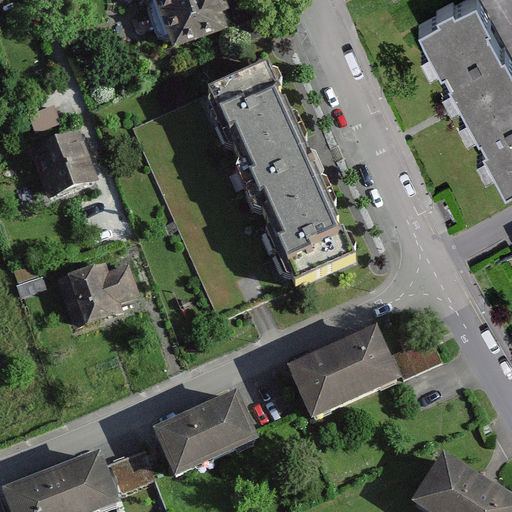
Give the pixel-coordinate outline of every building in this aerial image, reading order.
[(154,0),(173,52),(225,34),(219,17),(226,15),(221,0),(154,0)] [(438,15),(420,25),(441,64),(446,61),(453,74),(449,76),(462,99),(465,103),(467,107),(479,129),(482,127),(489,140),(483,143),(504,181),(511,177),(511,63),(504,48),(501,50),(485,20),(487,19),(478,0),(465,0),(453,6),(451,2),(435,10),(438,15)] [(265,70),(203,99),(293,293),(354,265),(265,70)] [(52,108),(25,118),(32,136),(58,126),(52,108)] [(76,137),(31,154),(49,201),(93,184),(76,137)] [(17,287),(40,280),(38,275),(35,267),(13,275),(17,287)] [(103,267),(59,282),(76,332),(120,316),(117,307),(137,300),(126,270),(107,277),(103,267)] [(47,292),(42,279),(40,280),(17,287),(22,301),(47,292)] [(293,373),(287,376),(294,392),(312,429),(401,389),(377,335),(293,373)] [(431,341),(392,358),(403,384),(443,366),(431,341)] [(237,401),(154,438),(166,467),(174,486),(259,449),(254,438),(237,401)] [(145,454),(112,466),(123,495),(155,484),(152,473),(145,454)] [(100,460),(3,498),(8,511),(120,511),(115,498),(100,460)] [(511,511),(511,505),(482,487),(478,484),(444,462),(412,510),(414,511),(511,511)]
